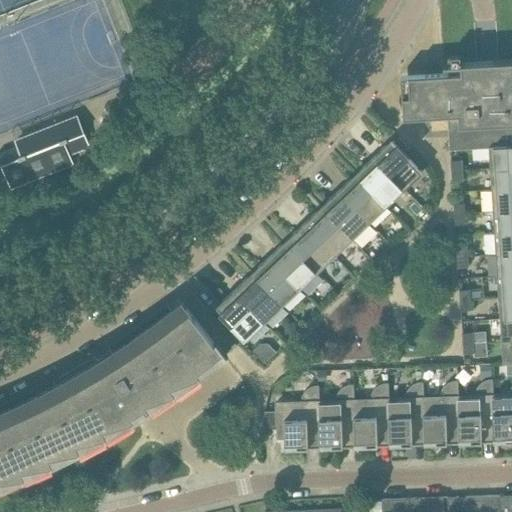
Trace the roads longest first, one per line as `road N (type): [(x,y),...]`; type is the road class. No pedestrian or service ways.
road 1 (residential): [(0,382),(111,329),(178,281),(310,160),(388,58),(418,0)]
road 2 (tertiary): [(0,315),(83,271),(172,206),(305,69),(349,0)]
road 3 (residential): [(143,511),(262,484),(511,475)]
